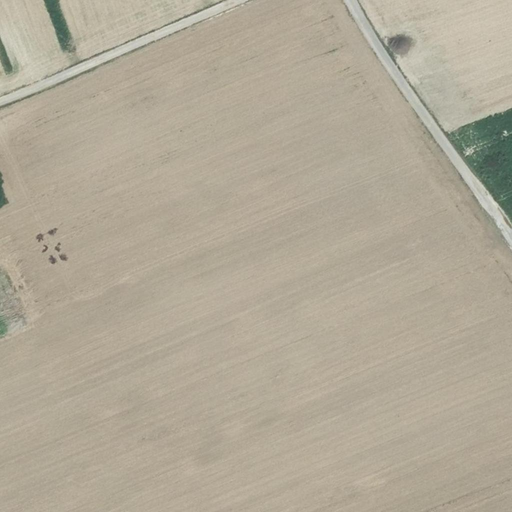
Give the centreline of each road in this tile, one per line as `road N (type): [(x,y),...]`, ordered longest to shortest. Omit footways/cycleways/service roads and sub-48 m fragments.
road 1 (unclassified): [(350,0),(511,239)]
road 2 (track): [(0,96),(233,0)]
